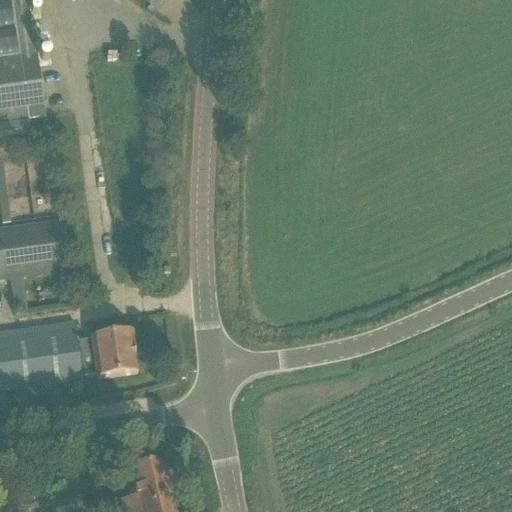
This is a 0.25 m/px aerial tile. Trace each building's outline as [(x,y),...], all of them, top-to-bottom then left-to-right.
[(0,143),(29,140),(27,123),(45,120),(36,57),(34,57),(26,0),(0,0),(0,3),(11,2),(18,59),(0,61),(0,143)] [(0,223),(11,222),(2,162),(0,162),(0,223)] [(0,284),(66,276),(59,224),(0,232),(0,284)] [(0,344),(0,395),(82,384),(81,380),(78,362),(75,334),(22,342),(0,344)] [(78,362),(81,380),(97,377),(97,381),(136,376),(131,336),(91,342),(93,360),(78,362)] [(52,487),(77,482),(74,463),(49,467),(52,487)] [(120,503),(122,511),(175,511),(163,464),(130,472),(137,499),(120,503)]
